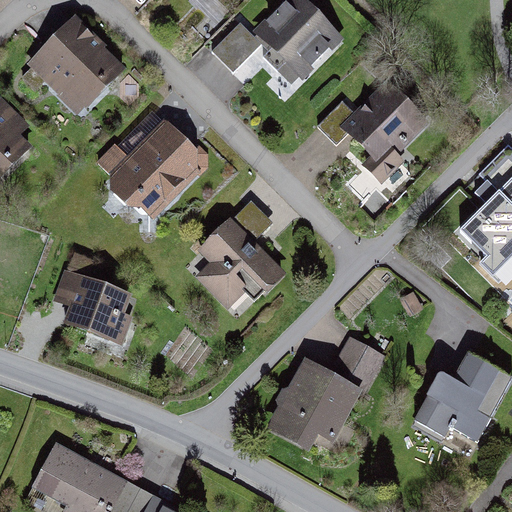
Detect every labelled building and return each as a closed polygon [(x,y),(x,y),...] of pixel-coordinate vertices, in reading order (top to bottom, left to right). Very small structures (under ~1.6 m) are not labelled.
[(189,0),(203,12),(212,0),(189,0)] [(292,95),(340,40),(294,0),(259,40),(242,26),(214,58),(243,84),(259,66),(292,95)] [(38,63),(87,117),(126,81),(77,28),(38,63)] [(382,180),(430,125),(398,97),(382,116),(359,96),(327,132),(382,180)] [(134,150),(159,116),(149,109),(124,142),(134,150)] [(0,181),(35,149),(0,111),(0,181)] [(108,183),(148,225),(216,164),(177,121),(108,183)] [(501,280),(511,268),(511,180),(457,237),(501,280)] [(199,256),(250,318),(293,282),(241,220),(199,256)] [(68,331),(121,353),(143,302),(89,280),(68,331)] [(388,367),(353,349),(335,382),(369,401),(388,367)] [(420,431),(470,460),(511,387),(511,383),(463,355),(420,431)] [(323,470),(360,400),(306,371),(269,440),(323,470)] [(38,495),(77,511),(119,511),(140,468),(64,435),(38,495)] [(156,511),(208,511),(166,492),(156,511)]
